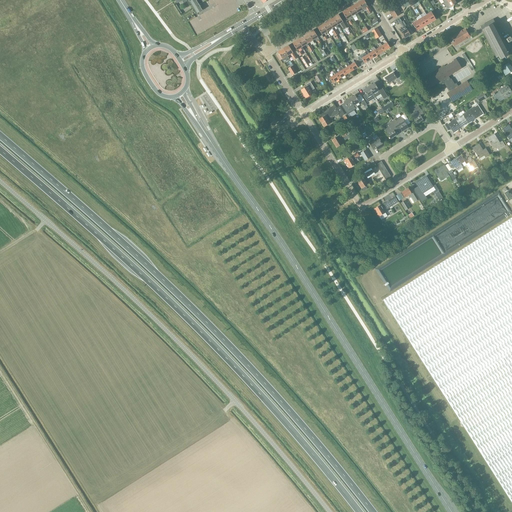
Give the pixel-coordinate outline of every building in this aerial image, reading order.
[(175,0),(176,2),(179,1),(179,0),(183,0),(184,2),(187,0),(186,0),(187,0),(189,2),(190,1),(197,13),(202,10),(195,0),(200,0),(202,3),(205,1),(204,0),(175,0)] [(369,9),(367,7),(363,0),(362,0),(358,3),(362,10),(365,8),(367,10),(369,14),(371,12),(369,9)] [(447,9),(456,4),(454,0),(449,0),(444,3),(447,9)] [(357,13),(362,10),(358,3),(353,6),(355,9),(357,13)] [(359,15),(357,13),(355,9),(353,6),(348,9),(349,12),(352,16),(355,14),(356,17),(357,16),(359,19),(362,17),(360,15),(359,15)] [(346,19),(352,16),(349,12),(348,9),(342,12),(346,19)] [(450,14),(453,19),(462,13),(459,9),(450,14)] [(436,19),(431,12),(426,15),(431,22),(436,19)] [(345,25),(343,22),(339,15),(333,18),(337,25),(340,23),(344,29),(346,28),(344,25),(345,25)] [(431,22),(426,15),(422,17),(426,25),(431,22)] [(426,25),(422,17),(417,20),(422,28),(426,25)] [(332,28),(337,25),(333,18),(328,21),(332,28)] [(422,28),(417,20),(412,23),(417,31),(422,28)] [(327,31),(332,28),(328,21),(323,24),(327,31)] [(410,35),(407,29),(406,29),(405,27),(406,26),(405,23),(403,21),(402,22),(400,23),(402,25),(403,28),(399,30),(404,39),(410,35)] [(511,46),(511,47),(509,42),(511,41),(509,37),(505,39),(504,40),(495,23),(492,25),(492,24),(489,26),(487,27),(487,26),(484,28),(481,30),(496,58),(499,56),(501,59),(509,55),(508,54),(511,51),(511,46)] [(321,35),(327,31),(323,24),(317,28),(321,35)] [(377,28),(371,31),(376,39),(381,36),(377,28)] [(466,39),(470,36),(465,28),(461,31),(449,39),(451,41),(450,41),(452,44),(454,46),(465,39),(466,39)] [(308,34),(312,40),(318,37),(313,30),(308,34)] [(307,44),(312,40),(308,34),(303,37),(307,44)] [(302,47),(307,44),(303,37),(298,40),(302,47)] [(298,40),(292,43),(296,50),(298,53),(300,56),(302,54),(301,52),(304,50),(302,47),(298,40)] [(380,47),(383,52),(390,47),(387,43),(382,46),(380,43),(378,44),(380,47)] [(289,46),(283,49),(287,56),(290,54),(292,57),(294,60),(296,58),(294,55),(293,53),(293,52),(289,46)] [(377,55),(383,52),(380,47),(376,49),(374,47),(372,48),(373,51),(374,51),(377,55)] [(282,59),(287,56),(283,49),(278,52),(282,59)] [(323,57),(326,55),(328,54),(324,49),(322,50),(320,49),(319,50),(323,57)] [(374,51),(373,51),(370,53),(367,51),(365,52),(367,55),(368,55),(371,59),(377,55),(374,51)] [(368,55),(367,55),(363,57),(361,54),(359,56),(358,57),(358,59),(361,65),(367,62),(366,62),(371,59),(368,55)] [(302,57),(300,58),(306,68),(309,66),(305,59),(304,59),(302,57)] [(450,91),(446,94),(452,102),(465,94),(472,90),(467,81),(458,86),(456,83),(454,84),(451,79),(450,79),(448,76),(461,68),(455,59),(453,60),(453,61),(444,67),(444,66),(435,71),(436,72),(427,77),(426,76),(424,78),(430,88),(436,84),(439,87),(444,84),(448,89),(450,91)] [(348,66),(351,71),(358,67),(355,62),(350,65),(348,63),(346,64),(347,67),(348,66)] [(511,68),(508,63),(500,68),(505,75),(511,70),(511,68)] [(292,76),(293,75),(296,73),(292,66),(288,69),(292,76)] [(345,75),(351,71),(348,66),(347,67),(344,69),(342,67),(339,68),(341,71),(342,70),(345,75)] [(339,79),(345,75),(342,70),(341,71),(337,73),(335,71),(333,72),(335,75),(336,74),(339,79)] [(402,85),(404,83),(400,76),(396,78),(393,73),(384,78),(388,84),(389,85),(392,83),(391,82),(395,79),(398,84),(401,83),(402,85)] [(332,83),(339,79),(336,74),(335,75),(331,77),(329,74),(327,76),(329,79),(329,78),(332,83)] [(312,94),(310,91),(314,88),(310,82),(306,85),(307,86),(301,90),(306,98),(312,94)] [(387,97),(380,86),(377,88),(376,86),(374,83),(369,86),(370,89),(375,97),(380,94),(383,99),(387,97)] [(375,97),(370,89),(369,86),(363,90),(368,97),(371,95),(372,98),(375,97)] [(499,102),(511,93),(507,86),(492,95),(495,100),(497,99),(499,102)] [(477,104),(486,98),(483,93),(475,98),(476,99),(474,101),(475,103),(476,102),(477,104)] [(349,98),(355,109),(358,107),(356,104),(359,102),(355,95),(349,98)] [(413,95),(407,98),(409,102),(412,100),(414,104),(417,102),(413,95)] [(356,109),(355,109),(349,98),(343,102),(344,103),(341,105),(347,115),(356,109)] [(323,117),(319,119),(324,127),(330,123),(328,120),(337,114),(340,117),(344,114),(339,106),(337,107),(336,105),(330,109),(330,108),(321,113),(323,117)] [(474,106),(470,109),(476,119),(483,114),(478,105),(475,107),(474,106)] [(414,114),(412,115),(417,123),(422,120),(421,118),(425,116),(423,112),(422,113),(418,106),(414,109),(415,111),(413,112),(414,114)] [(468,123),(476,119),(470,109),(465,112),(465,113),(462,115),(468,123)] [(460,128),(468,123),(462,115),(460,116),(459,116),(455,119),(460,128)] [(397,118),(392,121),(398,131),(401,129),(402,131),(408,127),(401,117),(398,119),(397,118)] [(453,133),(460,128),(455,119),(450,122),(447,124),(453,133)] [(385,130),(390,138),(396,135),(395,133),(398,131),(392,121),(387,124),(389,128),(385,130)] [(511,130),(509,125),(502,129),(509,139),(511,137),(511,130)] [(376,135),(367,140),(371,147),(373,150),(377,148),(378,150),(383,146),(376,135)] [(498,150),(505,146),(502,141),(499,143),(494,135),(487,139),(489,142),(489,143),(490,144),(490,143),(494,149),(496,147),(498,150)] [(336,147),(343,143),(338,136),(332,140),(336,147)] [(485,158),(489,155),(485,149),(482,150),(479,144),(472,148),(477,156),(477,157),(478,157),(479,159),(484,156),(485,158)] [(365,150),(361,153),(365,160),(370,157),(365,150)] [(351,156),(344,160),(349,168),(355,164),(353,160),(355,158),(359,156),(357,153),(351,157),(351,156)] [(461,156),(451,162),(455,167),(457,171),(462,167),(460,164),(464,161),(461,156)] [(381,161),(376,164),(385,179),(390,176),(381,161)] [(466,165),(471,171),(475,168),(471,162),(466,165)] [(446,173),(448,172),(444,165),(434,171),(440,181),(445,178),(445,177),(448,175),(446,173)] [(365,180),(371,176),(370,173),(363,177),(357,181),(361,188),(362,188),(363,190),(366,188),(365,186),(368,184),(365,180)] [(426,177),(416,183),(423,193),(433,187),(426,177)] [(409,198),(411,197),(413,201),(416,198),(412,192),(411,193),(408,188),(401,192),(405,198),(408,196),(409,198)] [(400,203),(405,211),(410,208),(405,200),(400,203)] [(381,205),(374,209),(379,216),(380,216),(385,212),(383,208),(385,207),(386,209),(392,206),(388,201),(383,204),(381,205)] [(511,217),(383,300),(461,422),(460,422),(463,426),(464,426),(511,501),(511,217)]
